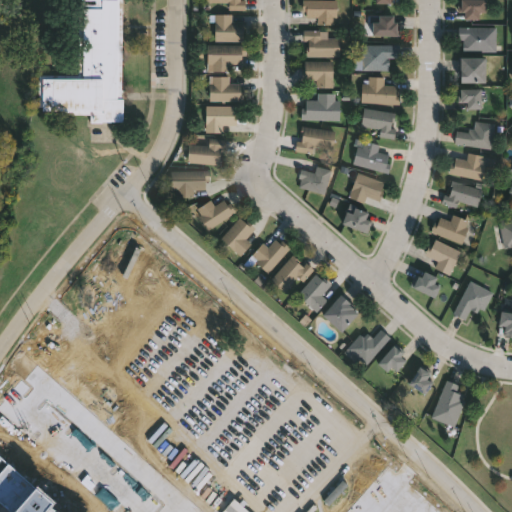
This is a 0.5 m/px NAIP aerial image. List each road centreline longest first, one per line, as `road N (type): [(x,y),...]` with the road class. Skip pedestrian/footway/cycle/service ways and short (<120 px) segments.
road 1 (residential): [(128,195),(477,511)]
road 2 (residential): [(0,352),(157,161),(177,94),(178,0)]
road 3 (residential): [(261,191),(384,288),(456,359),(511,372)]
road 4 (residential): [(384,288),(429,186),(435,0)]
road 5 (residential): [(276,0),(276,112),(261,191)]
